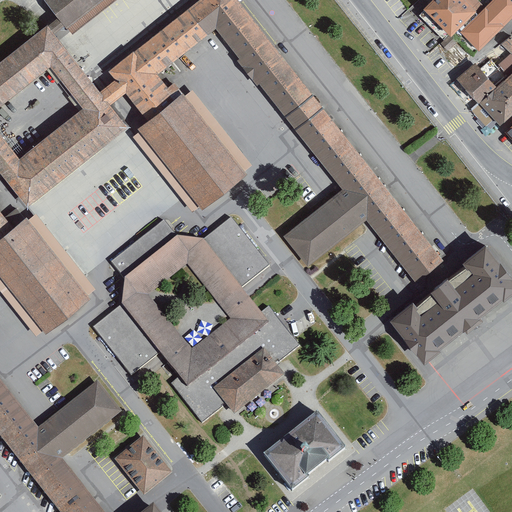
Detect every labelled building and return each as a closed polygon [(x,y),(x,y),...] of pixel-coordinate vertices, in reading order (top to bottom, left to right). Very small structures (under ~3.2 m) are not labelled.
[(50,0),(70,25),(101,0),(50,0)] [(420,280),(446,260),(443,256),(241,0),(202,0),(113,70),(152,121),(180,99),(158,72),(219,24),(420,280)] [(479,0),(434,0),(421,14),(450,43),(463,31),(479,15),(487,7),(479,0)] [(490,11),(479,15),(463,31),(481,51),(511,20),(511,0),(497,0),(499,4),(489,8),(490,11)] [(0,166),(30,205),(130,125),(50,24),(47,26),(0,63),(0,166)] [(511,51),(511,55),(501,65),(511,77),(511,76),(511,37),(505,43),(511,51)] [(495,57),(483,68),(500,87),(511,77),(501,65),(495,57)] [(463,79),(484,102),(500,87),(483,68),(478,63),(463,79)] [(500,87),(484,102),(503,123),(511,115),(511,76),(511,77),(500,87)] [(187,94),(180,99),(152,121),(144,128),(206,206),(249,172),(187,94)] [(288,234),(311,263),(362,223),(339,193),(316,212),(288,234)] [(93,296),(30,216),(16,227),(0,206),(0,269),(49,331),(93,296)] [(123,306),(96,327),(134,374),(174,343),(169,336),(175,331),(143,290),(150,285),(153,289),(190,261),(220,299),(225,295),(229,300),(271,266),(240,226),(234,219),(207,240),(181,238),(167,220),(114,262),(128,280),(123,306)] [(396,317),(429,359),(443,349),(442,347),(467,328),(469,331),(484,319),(482,316),(508,296),(509,298),(511,295),(511,271),(491,244),(470,261),(478,271),(461,284),(454,275),(436,288),(443,297),(426,311),(418,301),(396,317)] [(183,376),(174,382),(204,422),(227,404),(236,416),(287,376),(276,363),(300,345),(295,340),(277,316),(271,308),(264,313),(252,298),(230,315),(235,321),(193,352),(189,347),(172,360),(183,376)] [(0,431),(63,511),(105,511),(0,379),(0,431)] [(122,411),(100,384),(49,424),(71,452),(122,411)] [(322,415),(269,457),(297,492),(350,450),(322,415)] [(174,473),(146,438),(119,459),(148,494),(174,473)]
